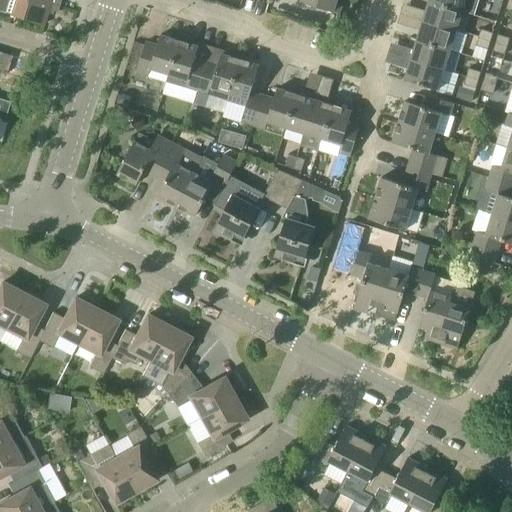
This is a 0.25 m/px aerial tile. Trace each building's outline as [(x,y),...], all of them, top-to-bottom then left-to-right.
[(59,6),(39,0),(0,0),(0,11),(9,15),(43,25),(47,12),(52,11),(57,12),(59,6)] [(336,2),(336,0),(301,0),(301,1),(339,13),(342,4),(336,2)] [(463,33),(469,13),(469,12),(430,0),(429,0),(423,20),(456,30),(456,31),(463,33)] [(478,0),(430,0),(469,12),(469,13),(474,14),(478,0)] [(450,50),(456,31),(456,30),(423,20),(417,39),(450,50)] [(479,37),(490,41),(492,33),(481,30),(479,37)] [(508,45),(510,37),(499,34),(496,42),(508,45)] [(136,72),(166,81),(169,73),(170,74),(180,40),(161,35),(157,45),(146,41),(136,72)] [(488,48),(490,41),(479,37),(476,44),(488,48)] [(444,69),(450,50),(417,39),(411,59),(444,69)] [(166,81),(197,90),(210,50),(198,47),(199,46),(180,40),(170,74),(169,73),(166,81)] [(394,42),(388,60),(407,67),(414,49),(394,42)] [(505,54),(508,45),(496,42),(494,50),(505,54)] [(209,94),(228,100),(240,59),(221,53),(221,54),(210,50),(197,90),(209,94)] [(2,53),(0,60),(0,71),(6,73),(7,73),(12,56),(2,53)] [(254,125),(263,95),(251,91),(259,65),(240,59),(228,100),(222,117),(241,123),(242,121),(254,125)] [(444,69),(411,59),(405,79),(438,89),(449,93),(455,73),(444,69)] [(478,79),(480,72),(469,68),(467,76),(478,79)] [(331,95),(336,78),(312,72),(307,88),(331,95)] [(495,85),(498,77),(487,73),(484,81),(495,85)] [(475,87),(478,79),(467,76),(464,84),(475,87)] [(493,93),(495,85),(484,81),(481,90),(493,93)] [(286,127),(296,94),(277,88),(274,98),(263,95),(254,125),(266,129),(268,121),(286,127)] [(305,133),(315,100),(296,94),(286,127),(305,133)] [(399,121),(435,132),(441,113),(450,115),(454,103),(430,95),(426,107),(405,101),(399,121)] [(323,138),(333,105),(315,100),(305,133),(323,138)] [(351,156),(360,125),(349,121),(352,111),(333,105),(323,138),(341,144),(339,152),(351,156)] [(511,113),(509,113),(505,125),(502,124),(496,145),(511,149),(511,113)] [(429,153),(435,132),(399,121),(392,142),(413,148),(410,160),(434,167),(432,173),(442,176),(447,159),(437,156),(429,153)] [(158,170),(172,143),(158,136),(150,149),(135,141),(117,173),(137,184),(147,165),(158,170)] [(201,159),(186,151),(172,143),(158,170),(168,176),(158,195),(177,205),(194,172),(201,159)] [(511,149),(496,145),(490,165),(493,165),(489,178),(511,184),(511,149)] [(224,184),(237,161),(224,154),(211,177),(224,184)] [(294,169),(297,158),(289,155),(285,167),(294,169)] [(302,172),(305,160),(297,158),(294,169),(302,172)] [(430,179),(432,173),(434,167),(410,160),(406,172),(430,179)] [(276,203),(290,175),(277,169),(263,196),(276,203)] [(194,172),(177,205),(196,215),(213,182),(194,172)] [(427,191),(430,179),(406,172),(403,183),(382,177),(376,197),(412,208),(418,189),(427,191)] [(287,219),(275,256),(293,262),(295,255),(304,258),(315,227),(306,224),(309,214),(306,199),(295,195),(303,180),(290,175),(276,203),(286,209),(283,217),(287,219)] [(511,188),(511,184),(489,178),(485,189),(487,190),(481,209),(483,210),(483,211),(511,219),(511,197),(509,197),(511,188)] [(243,237),(259,207),(234,194),(215,230),(231,238),(235,232),(243,237)] [(405,230),(412,208),(376,197),(369,218),(405,230)] [(511,242),(511,219),(483,211),(477,231),(473,243),(498,251),(501,239),(511,242)] [(494,263),(498,251),(473,243),(469,255),(494,263)] [(379,306),(394,256),(393,255),(393,253),(374,248),(372,254),(359,251),(351,275),(363,278),(354,309),(367,313),(370,303),(378,306),(379,306)] [(404,291),(417,295),(425,271),(412,267),(413,262),(394,256),(379,306),(378,306),(375,315),(395,321),(397,312),(398,312),(404,291)] [(456,283),(435,276),(436,274),(425,271),(417,295),(428,298),(419,327),(427,329),(425,338),(438,342),(456,286),(456,283)] [(0,335),(22,294),(1,283),(0,284),(0,335)] [(458,348),(470,308),(475,292),(456,286),(438,342),(458,348)] [(22,294),(0,335),(0,341),(15,349),(15,351),(29,359),(39,341),(38,341),(41,336),(41,335),(30,330),(43,305),(22,294)] [(59,334),(77,343),(95,309),(74,298),(61,323),(50,318),(53,313),(52,312),(41,335),(41,336),(38,341),(39,341),(52,348),(59,334)] [(95,309),(77,343),(95,353),(88,367),(103,374),(111,358),(110,358),(117,345),(116,345),(113,351),(103,345),(116,320),(95,309)] [(139,355),(150,360),(167,326),(146,315),(133,341),(123,335),(125,330),(116,345),(117,345),(110,358),(111,358),(124,365),(126,361),(134,365),(139,355)] [(168,396),(186,377),(175,363),(188,337),(167,326),(150,360),(142,376),(160,385),(168,396)] [(200,417),(234,399),(222,378),(197,392),(186,377),(168,396),(177,407),(190,399),(200,417)] [(221,433),(226,430),(245,419),(234,399),(200,417),(186,425),(196,443),(204,457),(232,441),(232,440),(226,443),(221,433)] [(0,448),(9,444),(0,426),(0,424),(14,417),(7,404),(0,407),(0,448)] [(133,448),(116,458),(134,491),(155,480),(141,455),(151,449),(154,455),(155,454),(139,426),(126,434),(133,448)] [(348,471),(366,436),(346,426),(335,446),(324,440),(312,464),(326,472),(331,462),(348,471)] [(41,467),(37,459),(34,453),(24,435),(9,444),(0,448),(0,475),(13,468),(18,479),(36,470),(41,467)] [(373,497),(386,473),(375,467),(386,446),(366,436),(348,471),(365,480),(360,489),(373,497)] [(134,491),(116,458),(108,444),(76,462),(92,489),(93,489),(90,484),(100,478),(114,503),(134,491)] [(45,454),(37,459),(41,467),(48,463),(49,463),(45,454)] [(404,511),(409,503),(428,468),(408,458),(397,478),(386,473),(373,497),(387,504),(385,509),(390,511),(404,511)] [(185,476),(179,466),(168,472),(173,483),(185,476)] [(428,468),(409,503),(426,511),(444,511),(448,505),(437,499),(448,479),(428,468)] [(52,502),(36,470),(18,479),(13,482),(19,493),(0,503),(0,511),(33,511),(39,509),(52,502)] [(277,511),(280,511),(272,497),(248,510),(248,511),(277,511)]
